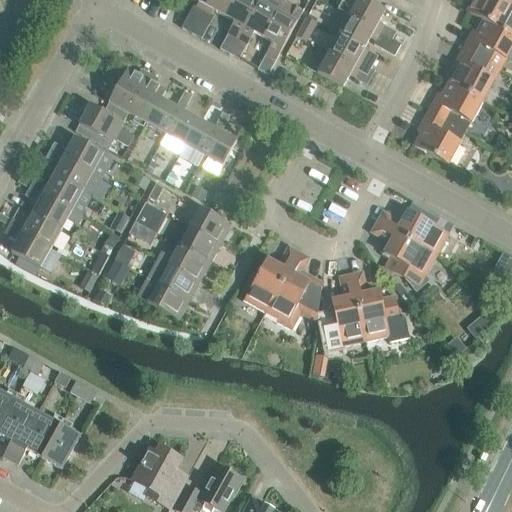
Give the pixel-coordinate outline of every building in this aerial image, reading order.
[(190,0),(196,3),(181,30),(191,35),(210,0),(190,0)] [(216,14),(225,19),(235,0),(210,0),(191,35),(201,41),(216,14)] [(234,24),(220,51),(229,56),(258,3),(259,0),(235,0),(225,19),(234,24)] [(276,0),(259,0),(258,3),(229,56),(239,61),(253,35),(262,40),(282,3),(276,0)] [(395,34),(378,25),(385,12),(367,3),(361,0),(343,0),(336,12),(391,42),(395,34)] [(483,23),(483,22),(501,32),(501,31),(511,37),(511,0),(473,0),(475,1),(468,14),(483,23)] [(272,45),(257,72),(268,77),(296,24),(301,15),(288,8),(289,7),(282,3),(262,40),(272,45)] [(338,37),(363,51),(377,59),(377,58),(363,51),(370,39),(374,41),(373,43),(374,46),(395,57),(401,47),(391,42),(336,12),(331,22),(343,29),(338,37)] [(315,26),(306,22),(296,40),(305,44),(315,26)] [(462,51),(498,71),(504,60),(505,61),(511,48),(511,37),(501,31),(501,32),(483,22),(483,23),(477,34),(472,32),(462,51)] [(377,59),(363,51),(338,37),(327,57),(370,80),(374,72),(371,70),(377,59)] [(493,80),(498,71),(462,51),(452,69),(457,72),(449,85),(482,103),(494,81),(493,80)] [(367,87),(370,80),(327,57),(317,75),(342,89),(349,77),(367,87)] [(126,71),(108,105),(105,111),(114,116),(112,119),(122,125),(127,116),(149,76),(140,71),(137,77),(126,71)] [(155,87),(158,81),(149,76),(127,116),(146,126),(160,101),(165,93),(155,87)] [(471,125),(482,103),(449,85),(442,98),(438,95),(427,115),(464,135),(470,124),(471,125)] [(184,94),(179,102),(187,106),(191,98),(184,94)] [(179,111),(175,109),(160,101),(146,126),(165,136),(179,111)] [(175,109),(179,111),(165,136),(184,147),(198,122),(182,113),(187,106),(179,102),(175,109)] [(89,107),(82,120),(115,138),(122,125),(112,119),(89,107)] [(229,118),(222,114),(217,122),(225,127),(229,118)] [(459,143),(464,135),(427,115),(417,133),(422,135),(414,149),(447,167),(460,144),(459,143)] [(75,133),(107,151),(111,145),(115,138),(82,120),(78,127),(75,133)] [(217,132),(213,130),(198,122),(184,147),(178,158),(197,169),(203,157),(217,132)] [(213,130),(217,132),(203,157),(222,168),(236,143),(220,134),(225,127),(217,122),(213,130)] [(503,139),(495,141),(492,147),(503,154),(510,143),(503,139)] [(111,161),(102,156),(73,140),(67,152),(53,144),(49,152),(92,175),(101,180),(111,161)] [(58,167),(52,178),(81,194),(90,199),(101,180),(92,175),(49,152),(45,159),(58,167)] [(149,163),(145,171),(151,174),(156,166),(149,163)] [(169,173),(164,182),(171,186),(177,177),(169,173)] [(90,199),(81,194),(52,178),(46,189),(33,182),(28,190),(80,218),(90,199)] [(149,199),(156,202),(164,188),(157,185),(149,199)] [(201,203),(206,194),(195,187),(190,197),(201,203)] [(28,190),(24,197),(38,205),(31,216),(60,232),(66,222),(77,229),(82,219),(80,218),(28,190)] [(411,203),(407,211),(423,220),(422,222),(434,228),(439,219),(428,212),(411,203)] [(136,222),(154,232),(163,216),(145,206),(136,222)] [(199,209),(189,229),(220,246),(231,227),(199,209)] [(382,213),(376,224),(436,257),(448,236),(434,228),(422,222),(423,220),(407,211),(400,224),(382,213)] [(109,227),(120,233),(127,218),(117,212),(109,227)] [(0,214),(0,223),(8,227),(11,221),(0,214)] [(25,227),(12,220),(11,221),(8,227),(50,251),(60,232),(31,216),(25,227)] [(134,224),(128,235),(140,241),(146,230),(134,224)] [(376,224),(370,234),(389,244),(382,257),(388,260),(383,269),(408,283),(413,288),(412,289),(415,293),(429,281),(425,278),(436,257),(376,224)] [(39,270),(50,251),(8,227),(3,235),(17,242),(10,254),(39,270)] [(189,229),(178,248),(210,265),(220,246),(189,229)] [(454,244),(466,250),(471,239),(460,233),(454,244)] [(110,235),(100,254),(107,258),(118,239),(110,235)] [(123,245),(116,259),(126,264),(133,251),(123,245)] [(199,284),(210,265),(178,248),(173,257),(162,251),(156,260),(199,284)] [(258,277),(244,303),(265,314),(298,254),(288,248),(278,267),(265,260),(256,276),(258,277)] [(298,254),(265,314),(278,322),(276,325),(290,332),(300,315),(316,324),(321,286),(301,274),(309,260),(298,254)] [(189,303),(199,284),(156,260),(146,279),(189,303)] [(116,261),(107,277),(120,284),(129,268),(116,261)] [(511,283),(511,261),(503,278),(511,283)] [(79,286),(88,291),(97,275),(88,270),(79,286)] [(366,295),(361,274),(350,276),(365,344),(387,339),(388,345),(409,340),(404,319),(398,320),(394,298),(382,300),(380,291),(366,295)] [(339,279),(343,300),(329,303),(333,321),(335,320),(341,349),(365,344),(350,276),(339,279)] [(178,322),(189,303),(146,279),(135,299),(178,322)] [(397,282),(393,285),(401,295),(405,291),(397,282)] [(109,297),(99,291),(93,302),(104,308),(109,297)] [(493,291),(487,296),(493,304),(499,299),(493,291)] [(333,342),(330,332),(320,334),(322,345),(333,342)] [(444,348),(455,360),(465,350),(455,338),(444,348)] [(23,368),(30,372),(36,362),(29,358),(23,368)] [(36,362),(30,372),(37,376),(43,366),(36,362)] [(70,380),(60,375),(54,385),(64,391),(70,380)] [(70,394),(77,398),(83,387),(76,384),(70,394)] [(83,387),(77,398),(91,406),(97,395),(83,387)] [(0,426),(14,401),(0,393),(0,426)] [(2,458),(10,463),(37,414),(14,401),(0,426),(0,437),(11,443),(2,458)] [(26,452),(42,461),(61,427),(37,414),(10,463),(18,467),(26,452)] [(80,437),(61,427),(42,461),(61,471),(80,437)] [(149,450),(131,482),(148,492),(145,497),(169,511),(187,478),(175,471),(181,461),(159,448),(155,454),(149,450)] [(200,495),(188,488),(175,511),(174,511),(200,511),(204,505),(216,511),(225,511),(242,481),(216,466),(200,495)] [(273,511),(251,499),(243,511),(273,511)]
